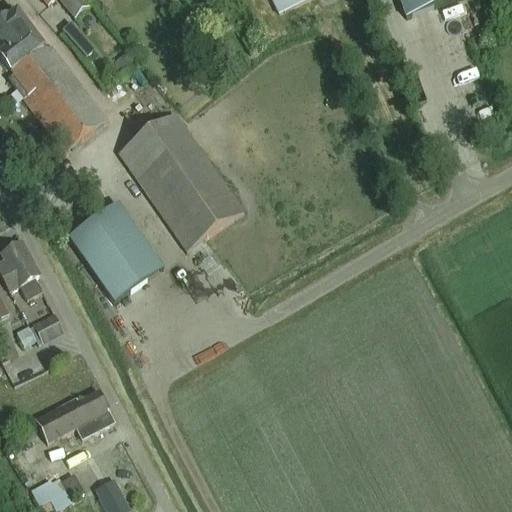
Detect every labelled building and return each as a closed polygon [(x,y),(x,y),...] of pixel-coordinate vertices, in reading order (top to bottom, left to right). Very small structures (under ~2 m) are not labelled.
[(87,13),(76,0),(37,0),(47,11),(57,3),(75,24),(87,13)] [(268,0),(277,19),(318,1),(317,0),(268,0)] [(397,0),(406,24),(470,0),(397,0)] [(65,160),(107,126),(52,52),(42,53),(16,17),(7,24),(6,23),(0,27),(0,49),(5,56),(0,59),(0,63),(13,81),(10,83),(18,93),(15,95),(65,160)] [(114,78),(104,83),(107,89),(141,72),(135,58),(110,70),(114,78)] [(174,120),(118,159),(187,258),(243,218),(174,120)] [(68,243),(114,309),(163,274),(117,209),(68,243)] [(26,307),(42,298),(34,284),(40,281),(22,248),(0,259),(4,266),(0,268),(0,282),(9,298),(19,293),(26,307)] [(0,324),(9,320),(0,302),(0,324)] [(41,349),(63,338),(54,319),(32,330),(41,349)] [(36,347),(28,332),(16,338),(24,353),(36,347)] [(81,446),(114,429),(106,415),(107,415),(98,398),(77,409),(76,406),(34,427),(46,450),(75,435),(81,446)] [(35,495),(44,511),(67,511),(74,508),(60,485),(53,489),(51,486),(35,495)] [(125,511),(112,486),(95,495),(103,511),(125,511)]
